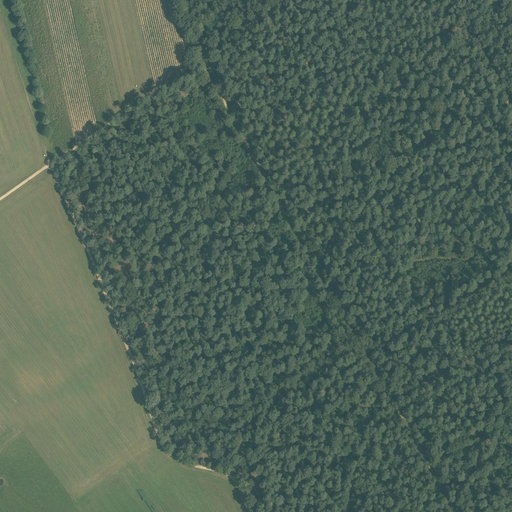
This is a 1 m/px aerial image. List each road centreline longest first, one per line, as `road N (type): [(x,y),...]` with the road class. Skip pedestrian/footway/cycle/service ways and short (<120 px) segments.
road 1 (track): [(461,511),(210,77)]
road 2 (track): [(166,446),(54,165)]
road 3 (track): [(272,189),(329,152),(364,82),(468,20)]
road 4 (track): [(200,60),(0,200)]
road 5 (track): [(109,297),(280,202)]
road 6 (track): [(369,355),(511,275)]
